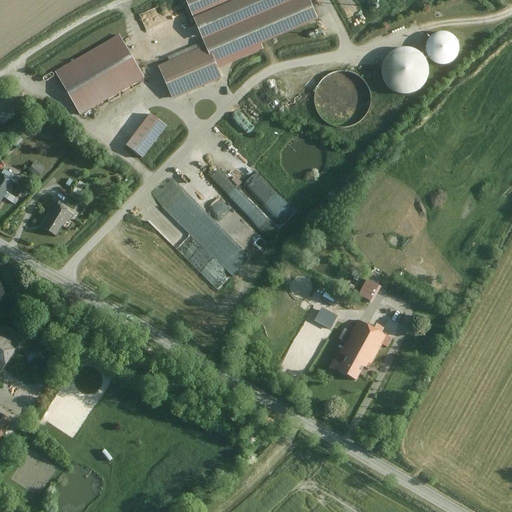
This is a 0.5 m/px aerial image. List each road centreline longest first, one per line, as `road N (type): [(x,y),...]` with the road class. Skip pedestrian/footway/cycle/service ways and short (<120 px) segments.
road 1 (tertiary): [(0,245),(454,511)]
road 2 (unclassified): [(122,0),(0,77)]
